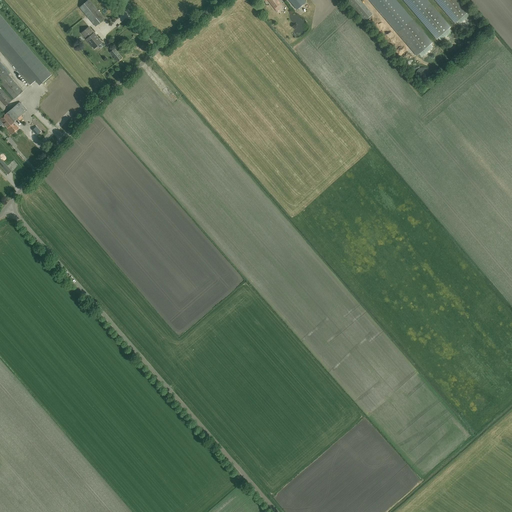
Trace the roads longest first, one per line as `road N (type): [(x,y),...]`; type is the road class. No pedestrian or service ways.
road 1 (unclassified): [(276,511),(7,205)]
road 2 (unclassified): [(7,205),(99,99),(160,49)]
